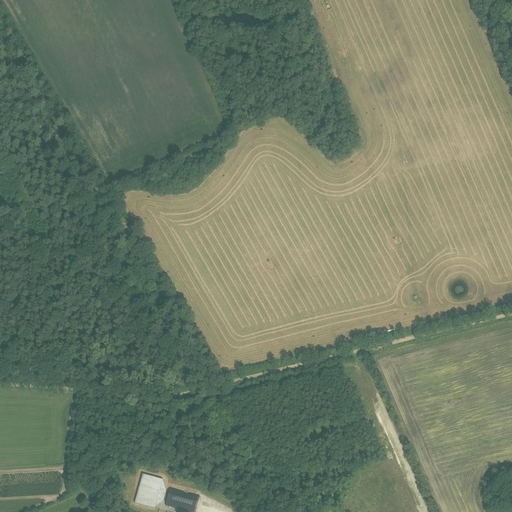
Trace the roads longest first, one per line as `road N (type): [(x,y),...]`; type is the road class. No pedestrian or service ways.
road 1 (track): [(511,313),(172,396),(0,382)]
road 2 (track): [(0,42),(166,329)]
